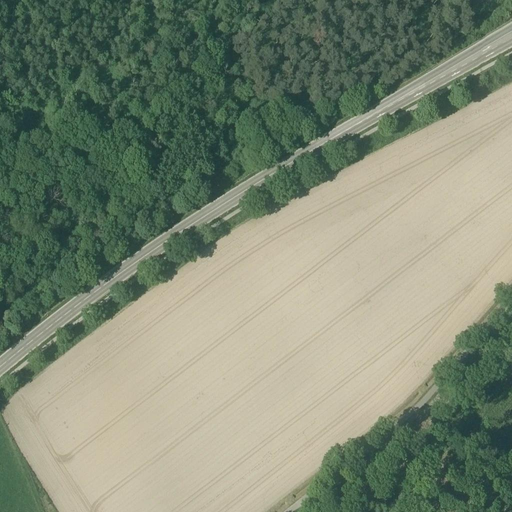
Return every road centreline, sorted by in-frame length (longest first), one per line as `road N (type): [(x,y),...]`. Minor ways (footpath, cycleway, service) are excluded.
road 1 (secondary): [(0,367),(220,206),(511,37)]
road 2 (track): [(286,511),(411,412),(511,298)]
